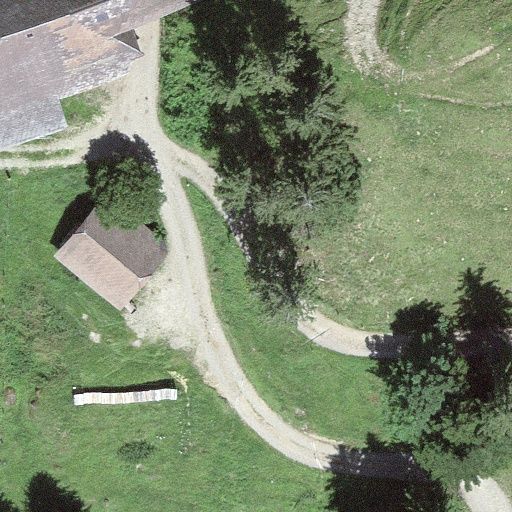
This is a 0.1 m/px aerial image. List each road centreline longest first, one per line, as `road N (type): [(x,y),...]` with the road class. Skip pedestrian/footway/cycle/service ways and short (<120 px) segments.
road 1 (track): [(155,153),(212,342),(261,421),(304,450),(458,478),(491,511)]
road 2 (track): [(511,338),(395,344),(325,337),(281,301),(215,186),(155,153)]
road 3 (track): [(155,153),(0,154)]
